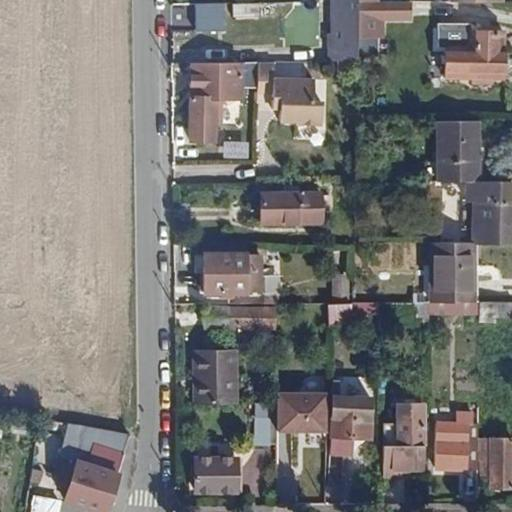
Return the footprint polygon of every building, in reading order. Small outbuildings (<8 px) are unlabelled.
[(359,38),(386,38),(385,22),(412,21),(412,2),(382,3),(358,3),(359,38)] [(357,62),(359,38),(358,3),(332,3),(332,49),(329,48),(329,62),(338,62),(353,62),(357,62)] [(226,32),(225,4),(195,5),(195,32),(226,32)] [(493,78),(503,78),(503,31),(456,31),(445,40),(445,77),(472,77),(493,78)] [(202,63),(228,63),(227,49),(202,49),(202,63)] [(338,73),(353,73),(353,62),(338,62),(338,73)] [(202,63),(191,63),(191,92),(196,92),(196,97),(191,97),(191,113),(190,141),(213,141),(214,124),(221,123),(221,99),(241,99),(242,63),(228,63),(202,63)] [(272,79),(272,63),(257,63),(256,93),(271,93),(271,108),(278,108),(278,121),(295,121),(295,124),(320,124),(321,101),(312,101),(312,79),(272,79)] [(437,182),(479,182),(479,122),(437,122),(437,182)] [(479,243),(511,243),(511,200),(511,182),(479,182),(479,198),(478,238),(479,243)] [(261,224),(322,224),(322,193),(260,193),(261,224)] [(467,238),(478,238),(479,198),(467,198),(467,238)] [(461,302),(474,302),(475,243),(430,243),(429,303),(461,302)] [(203,294),(261,293),(261,254),(203,254),(203,294)] [(334,299),(347,300),(348,283),(335,282),(334,299)] [(380,302),(363,302),(363,317),(380,317),(380,302)] [(461,312),(478,313),(478,302),(474,302),(461,302),(461,312)] [(486,317),(511,318),(511,302),(478,302),(478,313),(478,323),(486,323),(486,317)] [(354,303),(330,304),(330,326),(355,326),(354,303)] [(395,317),(429,317),(429,303),(395,303),(395,317)] [(205,329),(276,330),(276,307),(205,307),(205,329)] [(194,405),(236,404),(235,349),(193,350),(194,405)] [(354,438),(369,439),(371,399),(358,398),(359,390),(353,390),(353,382),(333,382),(330,455),(346,456),(346,450),(353,451),(354,438)] [(276,428),(326,429),(326,399),(326,391),(276,391),(276,403),(276,420),(276,428)] [(254,446),(270,445),(270,420),(276,420),(276,403),(254,404),(254,446)] [(407,469),(425,470),(426,423),(424,424),(424,404),(401,404),(400,422),(382,422),(382,477),(398,477),(398,469),(407,469)] [(477,469),(477,439),(477,424),(473,424),(473,414),(455,413),(455,422),(436,422),(435,467),(477,469)] [(103,494),(117,466),(128,431),(79,420),(64,419),(51,472),(56,474),(54,482),(65,485),(60,498),(94,508),(103,494)] [(489,488),(511,488),(511,440),(477,439),(477,469),(477,481),(489,481),(489,488)] [(195,492),(235,493),(235,459),(195,459),(195,492)] [(25,476),(35,478),(37,468),(25,465),(25,476)] [(94,508),(104,511),(117,466),(103,494),(94,508)] [(398,477),(406,477),(407,469),(398,469),(398,477)]
